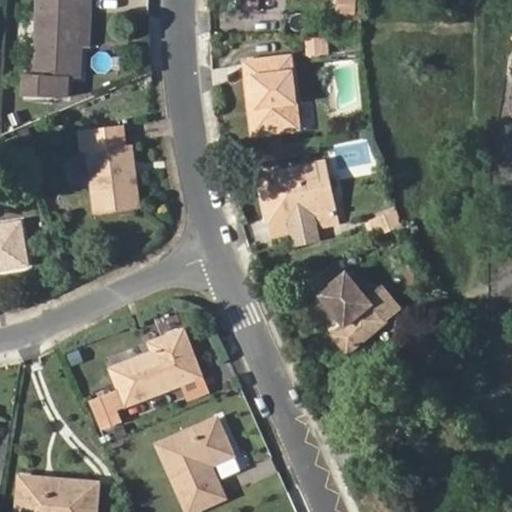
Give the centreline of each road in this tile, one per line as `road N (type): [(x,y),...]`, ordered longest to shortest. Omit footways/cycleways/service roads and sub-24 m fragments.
road 1 (residential): [(331,511),(221,253)]
road 2 (residential): [(221,253),(191,136),(181,0)]
road 3 (residential): [(221,253),(0,342)]
